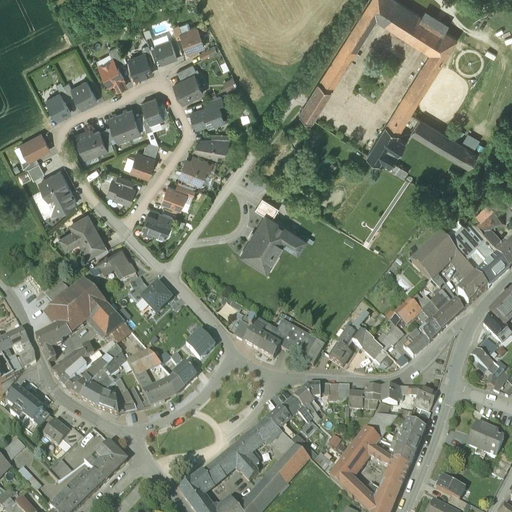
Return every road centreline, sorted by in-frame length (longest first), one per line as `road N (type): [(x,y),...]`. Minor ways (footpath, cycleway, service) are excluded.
road 1 (residential): [(166,276),(364,0)]
road 2 (residential): [(120,231),(186,136),(156,80),(56,135)]
road 3 (residential): [(473,313),(411,371),(386,379),(272,376)]
road 4 (tertiary): [(451,388),(409,511)]
road 5 (residential): [(133,434),(192,405),(235,360)]
